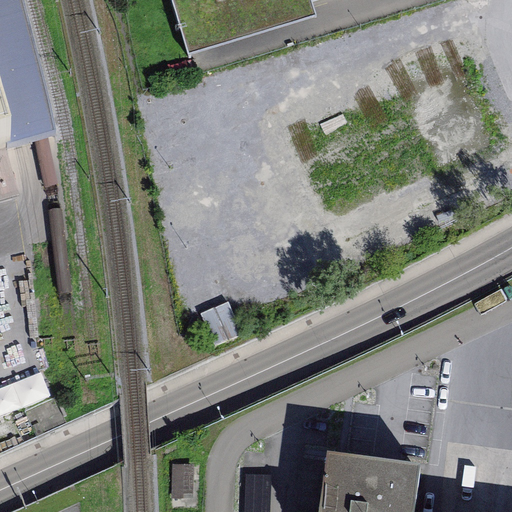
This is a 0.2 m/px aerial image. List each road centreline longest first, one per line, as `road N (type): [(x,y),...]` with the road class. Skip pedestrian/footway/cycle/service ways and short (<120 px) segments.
road 1 (secondary): [(511,250),(415,305),(0,498)]
road 2 (unclassified): [(511,303),(255,425),(232,448),(224,511)]
